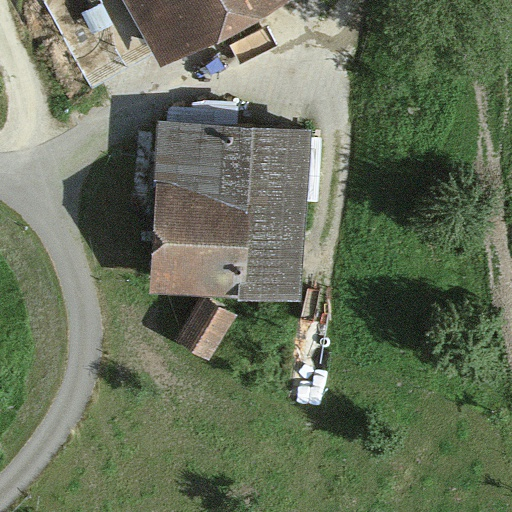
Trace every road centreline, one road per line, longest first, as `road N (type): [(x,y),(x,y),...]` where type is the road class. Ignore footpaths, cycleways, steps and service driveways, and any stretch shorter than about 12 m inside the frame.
road 1 (track): [(10,186),(336,0)]
road 2 (track): [(0,495),(64,416),(85,352),(85,313),(55,225),(0,181)]
